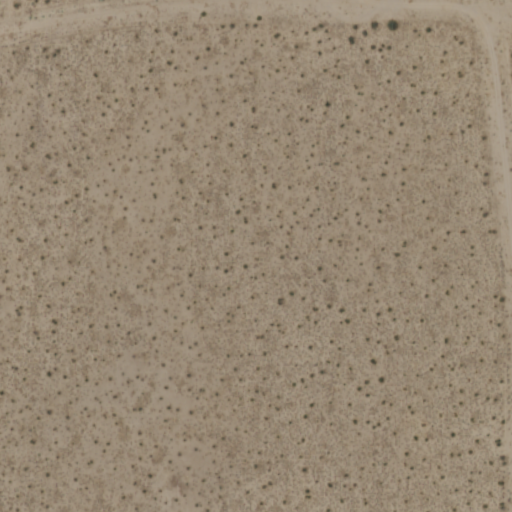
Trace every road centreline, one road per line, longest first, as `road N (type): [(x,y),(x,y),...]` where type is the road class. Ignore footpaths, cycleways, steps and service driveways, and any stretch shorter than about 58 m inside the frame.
road 1 (residential): [(511,5),(385,0),(110,11),(0,29)]
road 2 (residential): [(480,6),(511,252)]
